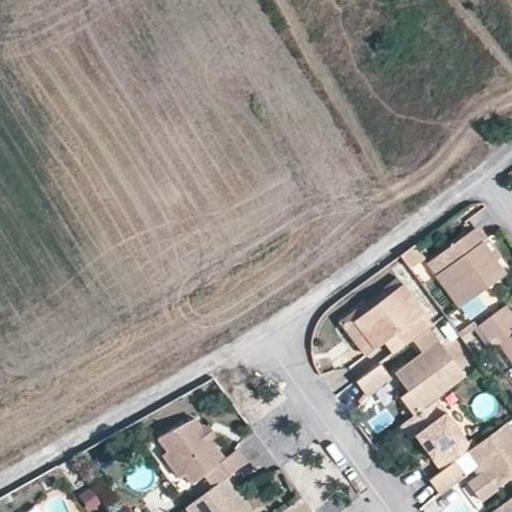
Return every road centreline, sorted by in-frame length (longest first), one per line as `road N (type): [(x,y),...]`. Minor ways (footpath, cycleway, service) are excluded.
road 1 (unclassified): [(268,331),(0,483)]
road 2 (unclassified): [(479,171),(268,331)]
road 3 (residential): [(268,331),(401,511)]
